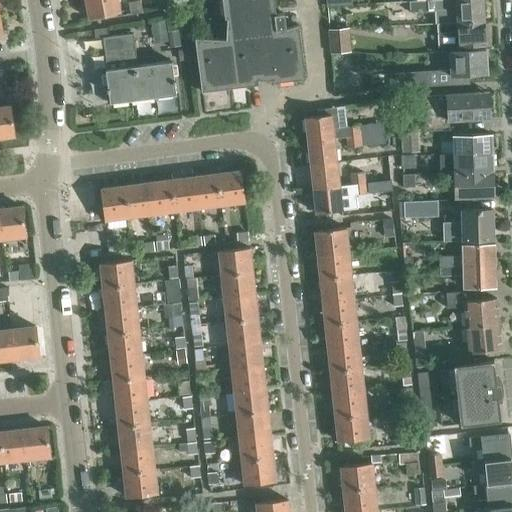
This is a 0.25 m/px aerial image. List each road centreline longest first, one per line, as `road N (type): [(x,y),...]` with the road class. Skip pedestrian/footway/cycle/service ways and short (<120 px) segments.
road 1 (residential): [(269,145),(309,511)]
road 2 (residential): [(44,170),(269,145)]
road 3 (residential): [(66,406),(45,185)]
road 4 (residential): [(269,145),(270,106),(318,98),(309,0)]
road 5 (residential): [(44,170),(49,99),(37,0)]
